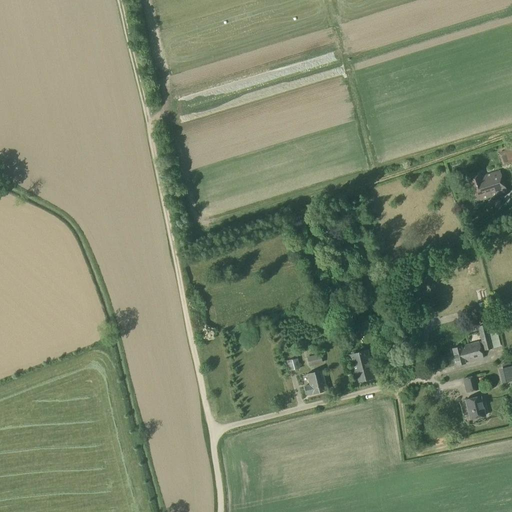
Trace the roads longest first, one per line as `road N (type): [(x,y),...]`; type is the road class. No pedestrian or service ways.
road 1 (unclassified): [(220,511),(212,431),(413,381),(389,269),(393,256),(451,237)]
road 2 (track): [(115,0),(212,431)]
